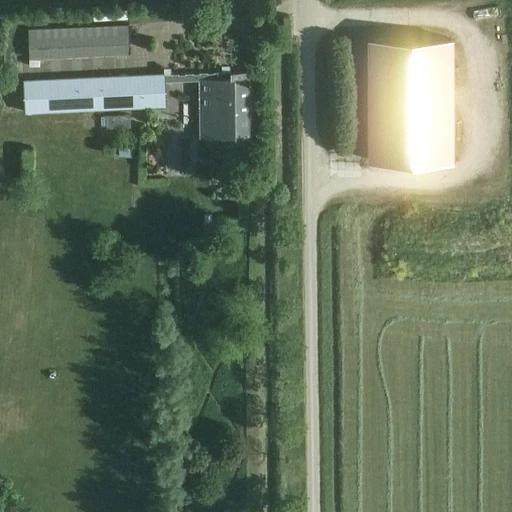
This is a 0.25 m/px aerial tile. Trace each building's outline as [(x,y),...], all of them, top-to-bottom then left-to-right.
[(102,9),(92,10),(92,18),(127,16),(126,8),(102,9)] [(128,24),(27,29),(28,56),(129,52),(128,24)] [(369,159),(450,159),(450,37),(368,38),(369,159)] [(163,73),(23,80),(24,112),(165,105),(163,81),(197,79),(211,78),(229,78),(228,70),(214,70),(211,70),(163,73)] [(229,142),(249,142),(248,70),(228,70),(229,78),(211,78),(211,135),(229,134),(229,142)]
